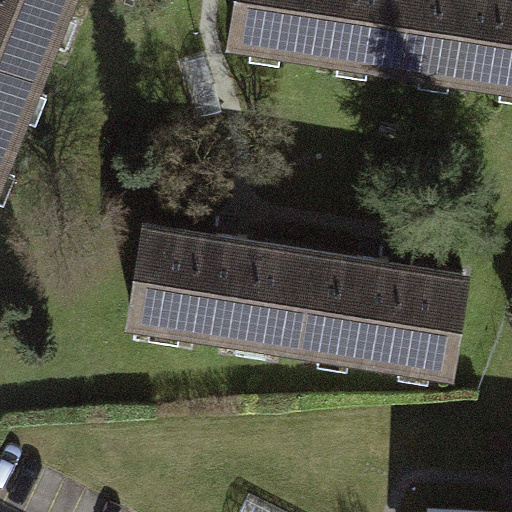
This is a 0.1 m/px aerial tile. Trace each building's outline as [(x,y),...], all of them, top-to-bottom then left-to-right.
[(0,0),(0,44),(37,59),(61,0),(0,0)] [(236,0),(231,33),(392,58),(398,15),(413,17),(416,0),(236,0)] [(511,0),(416,0),(413,17),(398,15),(392,58),(511,76),(511,0)] [(0,152),(37,59),(0,44),(0,152)] [(133,313),(290,337),(297,295),(311,298),(318,248),(147,222),(133,313)] [(462,271),(318,248),(311,298),(297,295),(290,337),(448,362),(462,271)]
